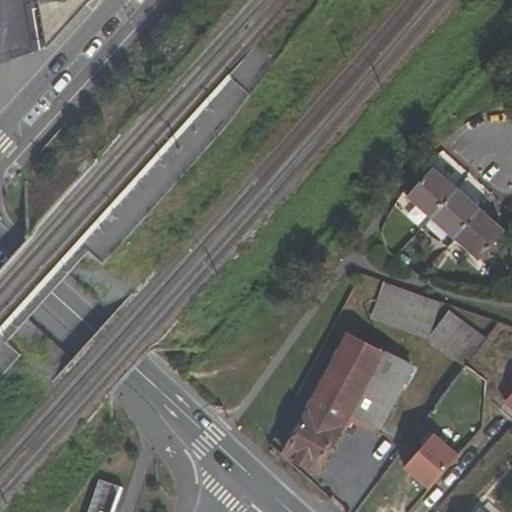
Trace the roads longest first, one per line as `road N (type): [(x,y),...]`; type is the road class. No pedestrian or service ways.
road 1 (tertiary): [(142,373),(0,244)]
road 2 (residential): [(0,134),(124,0)]
road 3 (tertiary): [(142,373),(259,488)]
